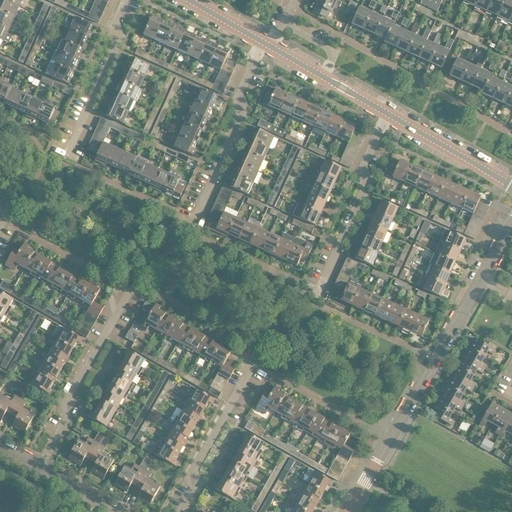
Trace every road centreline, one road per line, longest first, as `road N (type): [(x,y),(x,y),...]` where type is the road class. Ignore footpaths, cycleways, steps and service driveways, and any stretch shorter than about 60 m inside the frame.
road 1 (residential): [(349,511),(484,279)]
road 2 (residential): [(39,468),(65,422),(66,393),(129,289)]
road 3 (residential): [(197,217),(265,46)]
road 4 (residential): [(324,273),(387,115)]
road 5 (residential): [(180,511),(255,359)]
road 6 (residential): [(72,137),(125,0)]
road 7 (tertiary): [(511,187),(387,115)]
road 8 (tertiary): [(387,115),(265,46)]
